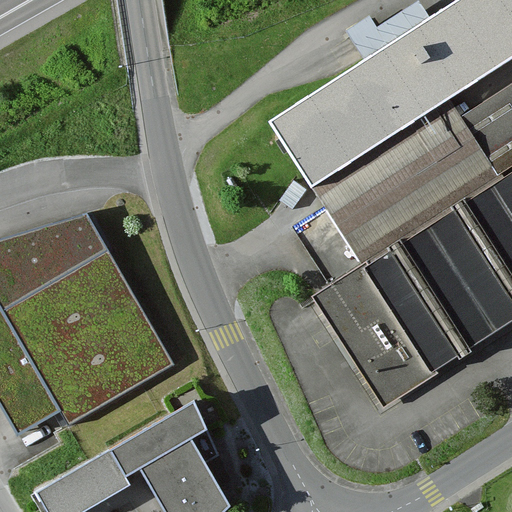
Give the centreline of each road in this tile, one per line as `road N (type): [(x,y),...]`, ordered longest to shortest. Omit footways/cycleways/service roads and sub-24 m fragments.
road 1 (residential): [(139,0),(168,173),(190,251),(317,511)]
road 2 (residential): [(511,439),(391,511)]
